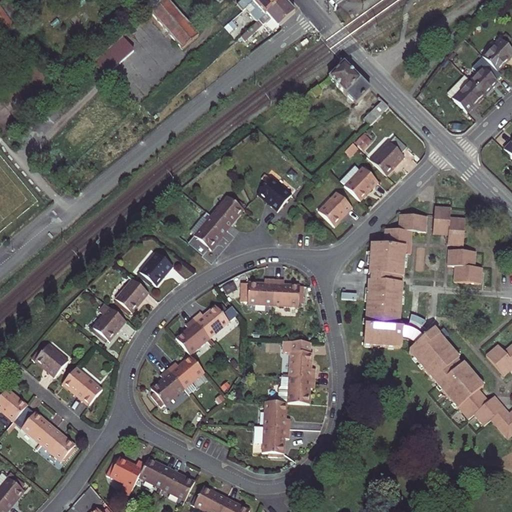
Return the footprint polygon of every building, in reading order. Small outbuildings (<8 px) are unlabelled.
[(3,0),(0,2),(0,29),(5,36),(15,29),(22,30),(32,23),(27,16),(22,19),(9,0),(3,0)] [(182,50),(192,42),(198,36),(167,0),(164,0),(150,12),(182,50)] [(255,0),(233,0),(239,7),(243,12),(250,5),(255,0)] [(278,28),(295,12),(284,0),(281,0),(257,23),(241,38),(245,42),(271,19),(278,28)] [(281,0),(255,0),(250,5),(255,10),(250,14),(257,23),(281,0)] [(250,5),(245,10),(250,14),(255,10),(250,5)] [(218,22),(224,28),(239,16),(235,11),(233,9),(218,22)] [(506,35),(501,40),(506,46),(511,40),(506,35)] [(105,76),(134,51),(123,37),(93,63),(105,76)] [(501,40),(483,59),(485,61),(490,66),(497,73),(511,57),(511,51),(506,46),(501,40)] [(483,69),(485,71),(490,66),(485,61),(480,66),(483,69)] [(370,91),(344,64),(329,79),(356,105),(370,91)] [(498,83),(496,81),(500,76),(497,73),(490,66),(485,71),(483,69),(470,82),(485,96),(498,83)] [(467,115),(485,96),(470,82),(465,77),(454,88),(459,93),(452,100),(467,115)] [(330,84),(327,80),(317,87),(320,92),(330,84)] [(320,92),(317,87),(309,93),(312,97),(314,96),(316,98),(322,94),(320,92)] [(454,88),(447,95),(452,100),(459,93),(454,88)] [(389,108),(382,102),(364,120),(370,126),(388,108),(389,108)] [(406,149),(395,138),(371,163),(385,177),(403,158),(401,155),(406,149)] [(350,158),(358,150),(352,145),(344,153),(350,158)] [(354,166),(349,171),(356,177),(360,172),(354,166)] [(372,175),(365,168),(363,170),(370,177),(372,175)] [(370,177),(363,170),(363,169),(360,172),(356,177),(349,171),(339,182),(359,202),(377,183),(370,177)] [(278,212),(291,197),(271,180),(258,195),(278,212)] [(351,208),(337,195),(319,213),(333,227),(351,208)] [(239,203),(231,197),(229,199),(237,206),(239,203)] [(245,209),(239,203),(237,206),(229,199),(228,198),(211,218),(226,231),(245,209)] [(450,220),(451,210),(435,209),(433,234),(448,235),(450,220)] [(211,218),(206,214),(190,234),(194,238),(208,221),(211,218)] [(425,234),(426,218),(401,216),(400,231),(400,232),(411,233),(425,234)] [(208,221),(194,238),(196,239),(208,249),(209,250),(226,231),(211,218),(208,221)] [(448,235),(448,245),(464,246),(465,221),(450,220),(448,235)] [(400,231),(386,230),(385,246),(405,248),(410,248),(411,233),(400,232),(400,231)] [(208,249),(196,239),(192,244),(204,254),(208,249)] [(438,384),(437,386),(457,409),(458,408),(478,392),(484,387),(464,364),(462,366),(458,361),(460,359),(434,330),(430,334),(427,331),(421,327),(415,323),(410,322),(408,330),(399,329),(403,284),(400,284),(401,277),(403,277),(405,248),(385,246),(371,244),(370,263),(369,275),(371,275),(371,281),(368,281),(367,303),(364,346),(400,349),(402,346),(403,339),(408,340),(412,342),(416,345),(410,351),(409,354),(432,381),(434,379),(438,384)] [(473,269),(475,253),(450,251),(448,267),(456,268),(456,267),(473,269)] [(172,267),(157,255),(141,275),(152,284),(156,287),(172,267)] [(480,285),(481,269),(473,269),(456,267),(456,268),(455,283),(480,285)] [(138,276),(150,286),(152,284),(141,275),(139,274),(138,276)] [(274,281),(264,280),(264,286),(248,285),(248,286),(247,304),(247,305),(273,306),(274,281)] [(299,288),(284,287),(284,281),(274,281),(273,306),(298,308),(299,298),(299,288)] [(148,294),(133,282),(116,301),(131,314),(148,294)] [(116,301),(114,304),(129,316),(131,314),(116,301)] [(126,323),(105,305),(99,313),(104,317),(93,330),(108,342),(109,343),(126,323)] [(216,308),(204,318),(200,314),(193,320),(209,339),(238,315),(232,308),(223,316),(216,308)] [(185,326),(189,331),(176,341),(189,356),(207,341),(209,339),(193,320),(185,326)] [(91,332),(106,344),(108,342),(93,330),(91,332)] [(288,378),(315,380),(316,370),(310,370),(311,344),(283,342),(281,378),(288,378)] [(68,363),(48,346),(35,362),(55,378),(68,363)] [(511,362),(505,354),(499,347),(487,357),(503,376),(511,368),(511,362)] [(191,358),(179,368),(175,364),(168,370),(184,390),(204,373),(191,358)] [(82,401),(95,386),(75,370),(63,385),(82,401)] [(160,377),(164,381),(152,391),(164,406),(184,390),(168,370),(160,377)] [(315,391),(315,380),(288,378),(286,404),(310,406),(311,391),(315,391)] [(93,397),(91,395),(98,387),(96,385),(95,386),(82,401),(81,402),(86,406),(93,397)] [(0,398),(0,411),(14,423),(27,408),(7,391),(0,398)] [(488,403),(478,392),(458,408),(469,420),(475,415),(488,403)] [(504,410),(494,398),(488,403),(475,415),(485,426),(492,420),(504,410)] [(290,420),(285,420),(285,404),(279,404),(266,403),(264,429),(289,430),(290,420)] [(511,419),(509,416),(504,410),(492,420),(508,439),(511,434),(511,419)] [(55,430),(35,414),(22,430),(42,446),(55,430)] [(263,445),(264,429),(255,428),(254,444),(263,445)] [(263,454),(283,455),(284,440),(289,440),(289,430),(264,429),(263,445),(263,454)] [(61,463),(75,447),(55,430),(42,446),(61,463)] [(145,465),(138,462),(135,468),(120,460),(119,461),(116,459),(109,473),(112,474),(110,477),(125,485),(121,492),(130,496),(139,478),(145,465)] [(139,478),(159,488),(162,490),(171,472),(148,460),(145,465),(139,478)] [(162,490),(165,491),(185,502),(194,484),(171,472),(162,490)] [(0,506),(7,511),(24,492),(22,491),(25,486),(10,474),(9,476),(7,478),(3,475),(2,474),(0,477),(0,506)] [(220,511),(226,501),(203,489),(198,498),(196,497),(193,502),(196,503),(194,506),(205,511),(220,511)] [(248,511),(226,501),(220,511),(248,511)]
